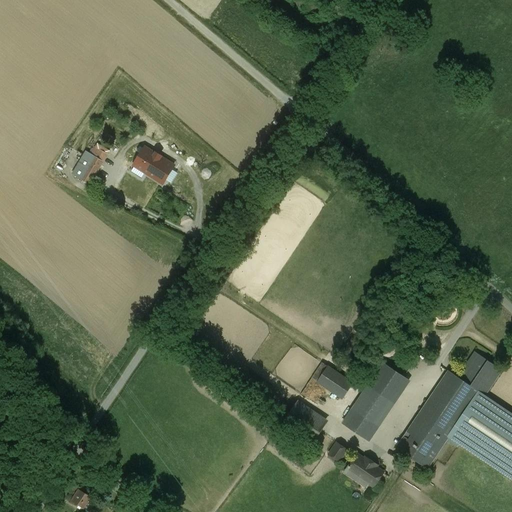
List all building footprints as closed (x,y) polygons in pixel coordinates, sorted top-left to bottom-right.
[(108,154),(95,146),(76,176),(90,184),(108,154)] [(141,169),(130,162),(115,187),(139,202),(150,183),(138,175),(141,169)] [(496,367),(477,354),(460,379),(454,375),(403,451),(427,467),(445,440),(478,391),(485,396),(500,373),(495,369),(496,367)] [(410,381),(383,363),(343,423),(370,441),(410,381)] [(328,364),(317,380),(346,400),(357,384),(328,364)] [(511,414),(478,391),(445,440),(458,448),(460,445),(461,443),(511,477),(511,414)] [(328,421),(298,400),(287,417),(317,437),(328,421)] [(349,450),(339,443),(330,456),(341,463),(349,450)] [(357,453),(343,474),(375,494),(388,473),(364,457),(357,453)] [(90,498),(78,490),(70,501),(82,509),(90,498)]
